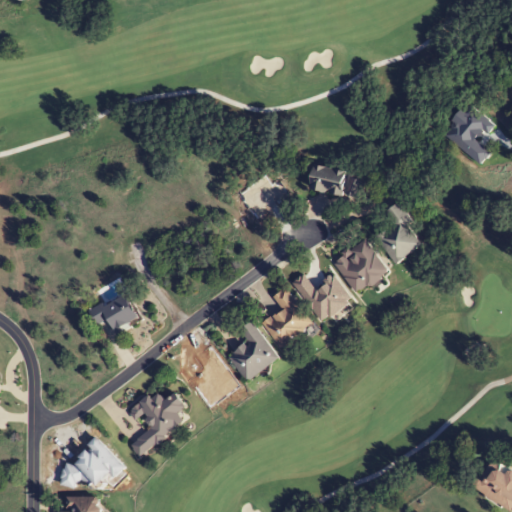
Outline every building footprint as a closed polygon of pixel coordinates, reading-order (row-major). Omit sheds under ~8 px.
[(360,202),(366,180),(314,167),(309,190),(360,202)] [(395,266),(421,246),(408,227),(413,223),(398,204),(385,214),(394,226),(375,240),(395,266)] [(366,242),(334,264),(356,297),(389,275),(366,242)] [(262,325),(281,351),(314,327),(286,289),(272,298),(281,311),(262,325)] [(89,314),(95,326),(107,321),(113,333),(138,320),(125,296),(89,314)] [(279,361),(251,322),(239,331),(248,344),(228,358),(246,384),(279,361)] [(139,459),(190,421),(183,412),(187,409),(175,394),(164,402),(157,392),(138,406),(154,428),(129,446),(139,459)] [(511,511),(511,472),(493,460),(474,491),(508,511),(511,511)] [(106,511),(106,499),(66,499),(65,511),(106,511)]
